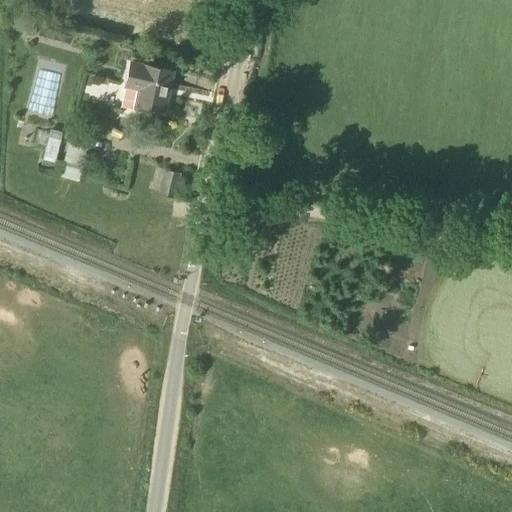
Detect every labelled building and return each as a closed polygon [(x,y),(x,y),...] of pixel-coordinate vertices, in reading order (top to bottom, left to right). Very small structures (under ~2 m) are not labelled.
[(33,34),(36,17),(13,13),(10,30),(33,34)] [(164,112),(173,72),(142,65),(127,62),(122,88),(137,91),(134,105),(164,112)] [(52,134),(48,157),(61,159),(65,136),(52,134)] [(79,146),(83,141),(81,135),(75,134),(71,139),(73,144),(79,146)] [(174,198),(179,174),(163,171),(158,194),(174,198)]
